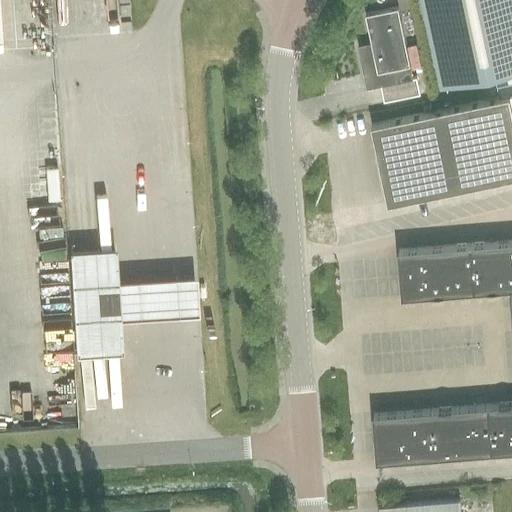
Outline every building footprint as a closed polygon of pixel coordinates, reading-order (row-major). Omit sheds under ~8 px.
[(511,70),(511,0),(422,0),(441,86),(511,70)] [(375,56),(361,59),(367,88),(381,85),(384,101),(421,93),(417,76),(413,77),(411,65),(399,7),(366,14),(372,42),(375,56)] [(388,203),(511,177),(511,108),(509,95),(372,124),(388,203)] [(511,240),(399,249),(398,249),(402,296),(403,296),(510,287),(511,308),(511,402),(374,414),(374,413),(373,413),(377,461),(378,461),(378,460),(511,449),(511,240)] [(116,246),(70,249),(76,354),(123,351),(121,318),(119,279),(116,246)] [(196,274),(119,279),(121,318),(199,313),(196,274)] [(380,511),(461,511),(460,498),(380,504),(380,511)]
